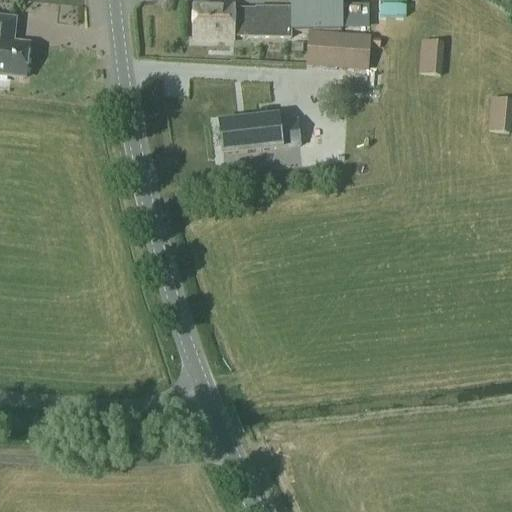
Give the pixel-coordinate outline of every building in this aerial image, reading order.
[(339,33),(339,0),(288,0),(288,13),(256,12),(256,13),(232,13),(232,7),(192,7),(192,44),(232,44),(233,38),(288,39),(288,32),(339,33)] [(0,78),(24,81),(27,48),(11,46),(14,23),(0,21),(0,78)] [(307,35),(304,67),(365,73),(368,41),(307,35)] [(420,45),(417,77),(441,79),(443,46),(420,45)] [(255,92),(253,61),(209,63),(210,94),(255,92)] [(490,102),(486,142),(506,144),(510,104),(490,102)] [(275,119),(219,125),(222,158),(299,149),(296,124),(277,126),(275,119)]
